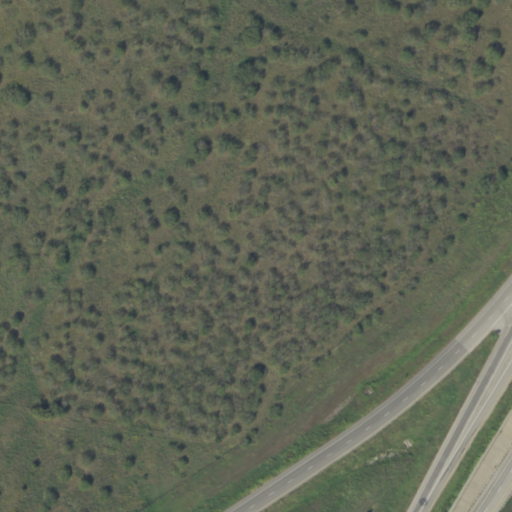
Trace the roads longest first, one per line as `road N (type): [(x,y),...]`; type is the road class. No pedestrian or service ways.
road 1 (secondary): [(511,291),(389,410),(241,511)]
road 2 (secondary): [(511,330),(424,497)]
road 3 (motorway): [(511,364),(424,497)]
